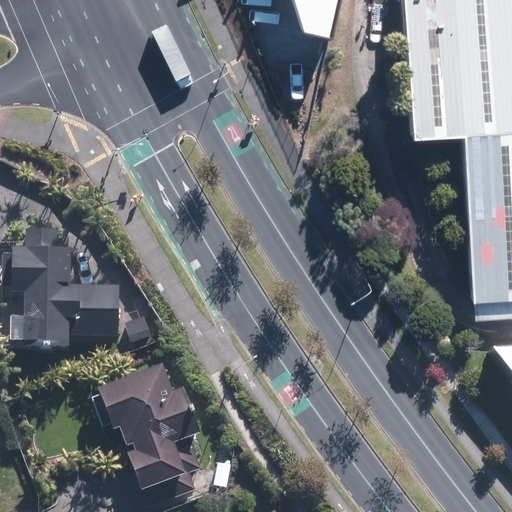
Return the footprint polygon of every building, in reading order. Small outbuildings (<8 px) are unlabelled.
[(302,0),(312,24),(337,30),(343,0),(302,0)] [(511,301),(511,0),(409,0),(418,138),(454,136),(465,305),(511,301)] [(62,228),(29,227),(28,240),(19,239),(16,336),(122,340),(124,287),(79,286),(81,242),(61,241),(62,228)] [(152,316),(127,322),(132,344),(158,338),(152,316)] [(167,358),(105,386),(107,390),(94,395),(108,427),(121,422),(158,505),(197,488),(189,468),(199,464),(188,438),(212,428),(192,383),(180,388),(167,358)] [(511,364),(500,365),(511,380),(511,364)]
